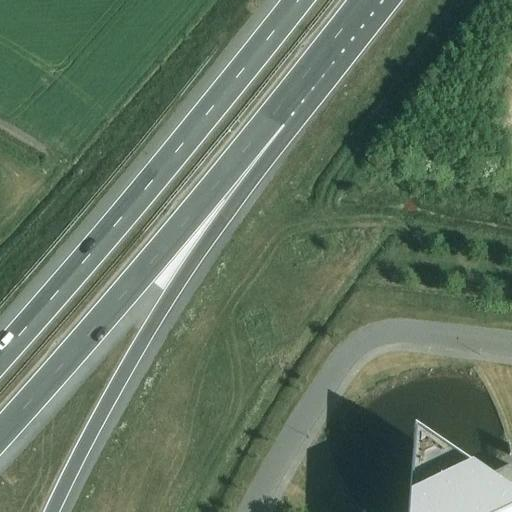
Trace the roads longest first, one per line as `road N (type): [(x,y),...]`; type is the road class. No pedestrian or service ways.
road 1 (motorway): [(301,0),(0,359)]
road 2 (motorway): [(56,511),(92,428),(271,117)]
road 3 (motorway): [(0,436),(271,117)]
road 4 (residential): [(511,345),(387,332),(360,344),(339,364),(250,511)]
road 5 (motorway): [(271,117),(360,0)]
